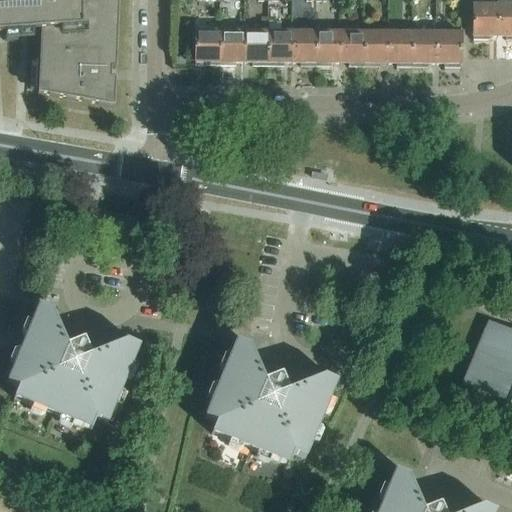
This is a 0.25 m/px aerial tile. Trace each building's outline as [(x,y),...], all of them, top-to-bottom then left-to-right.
[(0,0),(0,34),(18,34),(39,32),(37,95),(42,96),(108,107),(113,108),(114,80),(109,80),(110,70),(115,70),(117,0),(0,0)] [(497,38),(497,8),(472,8),(472,42),(488,42),(488,38),(497,38)] [(511,41),(511,8),(497,8),(497,38),(505,38),(505,42),(511,41)] [(218,68),(218,32),(195,32),(195,33),(192,33),(192,48),(194,48),(194,65),(202,65),(202,68),(218,68)] [(242,65),(242,33),(218,32),(218,68),(234,69),(234,65),(242,65)] [(266,69),(266,33),(242,33),(242,65),(250,65),(250,69),(266,69)] [(290,65),(290,33),(266,33),(266,69),(282,69),(282,65),(290,65)] [(314,69),(314,33),(290,33),(290,65),(298,66),(298,68),(314,69)] [(339,66),(339,33),(314,33),(314,69),(331,69),(331,66),(339,66)] [(362,69),(362,33),(339,33),(339,66),(346,66),(346,69),(362,69)] [(386,66),(386,33),(362,33),(362,69),(378,69),(378,66),(386,66)] [(410,69),(410,33),(386,33),(386,66),(394,66),(394,69),(410,69)] [(435,66),(435,33),(410,33),(410,69),(426,69),(426,66),(435,66)] [(459,67),(459,33),(435,33),(435,66),(443,66),(443,69),(458,69),(458,67),(459,67)] [(107,425),(139,348),(125,342),(91,357),(84,339),(66,347),(52,312),(38,306),(25,338),(21,347),(6,383),(18,388),(13,400),(91,432),(96,420),(107,425)] [(511,333),(489,325),(475,360),(477,362),(467,386),(510,404),(509,408),(511,409),(511,333)] [(305,460),(337,383),(323,377),(323,378),(288,392),(281,375),(264,382),(249,348),(250,347),(236,341),(204,419),(216,424),(211,435),(288,467),(293,455),(305,460)] [(492,511),(481,507),(481,508),(471,511),(442,511),(440,505),(422,511),(408,478),(409,477),(395,471),(377,511),(492,511)]
